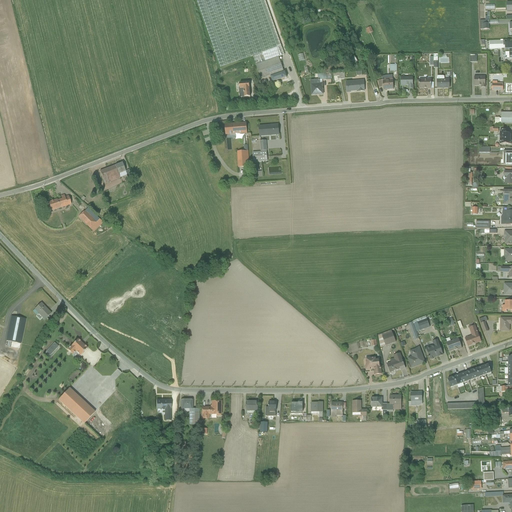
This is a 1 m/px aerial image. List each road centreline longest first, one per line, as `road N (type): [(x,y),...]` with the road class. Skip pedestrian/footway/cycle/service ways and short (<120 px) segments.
road 1 (unclassified): [(511,343),(413,380),(362,389),(174,390),(99,337),(0,235)]
road 2 (unclassified): [(0,195),(226,116),(511,101)]
